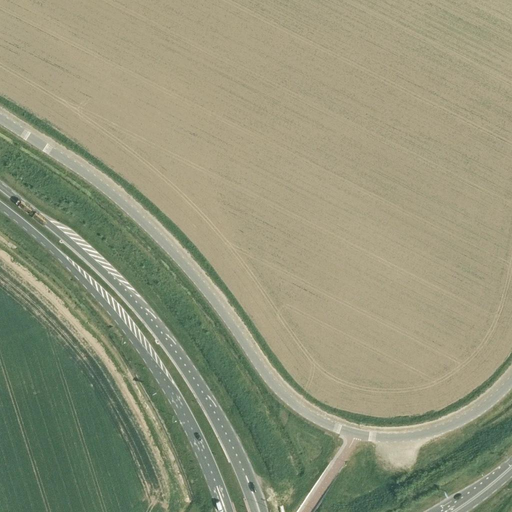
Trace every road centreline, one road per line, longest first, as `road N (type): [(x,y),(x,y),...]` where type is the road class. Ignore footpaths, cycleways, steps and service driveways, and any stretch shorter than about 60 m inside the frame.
road 1 (unclassified): [(0,117),(125,204),(210,296),(295,407),(334,427),(396,438)]
road 2 (primary): [(242,467),(189,371),(138,305),(0,184)]
road 3 (primary): [(0,205),(111,311),(171,392),(215,483)]
road 4 (unclassified): [(396,438),(461,421),(511,381)]
